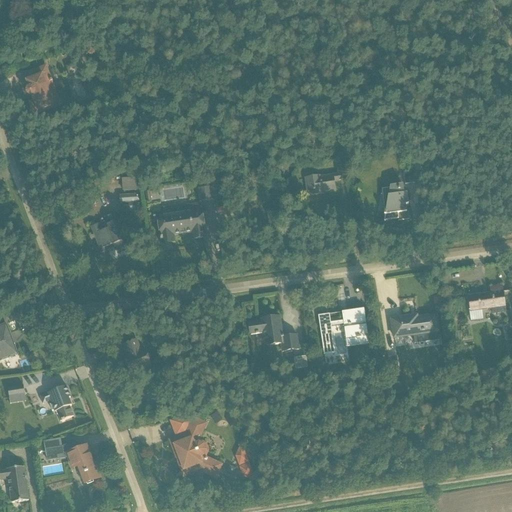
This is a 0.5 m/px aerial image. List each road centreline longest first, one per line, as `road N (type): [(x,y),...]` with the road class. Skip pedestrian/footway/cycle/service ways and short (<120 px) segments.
road 1 (residential): [(68,314),(511,251)]
road 2 (track): [(242,511),(511,473)]
road 3 (residential): [(68,314),(143,511)]
road 4 (residential): [(0,134),(68,314)]
